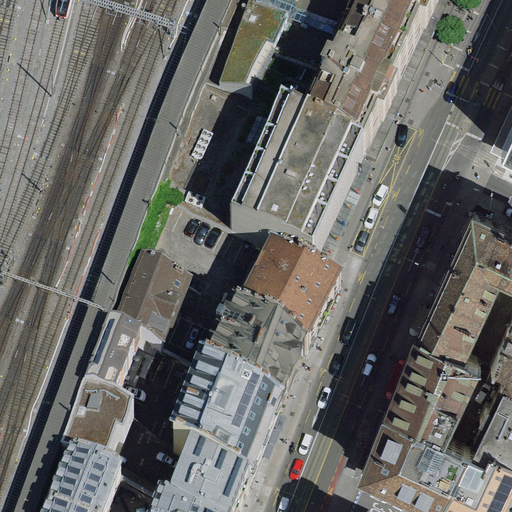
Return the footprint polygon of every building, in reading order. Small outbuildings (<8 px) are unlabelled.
[(242,0),(209,84),(283,124),(303,133),(344,42),(362,0),(242,0)] [(362,0),(344,42),(408,71),(440,0),(362,0)] [(303,133),(365,164),(408,71),(344,42),(303,133)] [(172,203),(232,234),(283,124),(209,84),(164,198),(172,203)] [(283,124),(232,234),(275,257),(314,276),(365,164),(303,133),(283,124)] [(511,161),(511,133),(502,156),(511,161)] [(136,200),(108,289),(112,290),(107,306),(122,310),(155,206),(136,200)] [(500,274),(511,280),(511,224),(474,207),(460,238),(434,295),(418,331),(464,351),(500,274)] [(251,304),(242,322),(305,353),(309,355),(342,290),(314,276),(275,257),(251,304)] [(119,329),(162,352),(187,293),(189,288),(146,264),(119,329)] [(242,322),(251,304),(231,294),(224,310),(236,319),(242,322)] [(502,380),(511,384),(511,318),(491,366),(506,372),(502,380)] [(205,375),(281,415),(302,361),(305,353),(242,322),(236,319),(229,332),(205,375)] [(483,360),(464,351),(418,331),(415,330),(398,368),(384,407),(445,434),(483,360)] [(175,452),(193,462),(250,493),(281,415),(205,375),(176,449),(175,452)] [(479,440),(511,455),(511,384),(502,380),(492,401),(485,416),(475,437),(479,440)] [(146,500),(157,470),(109,443),(119,418),(122,412),(85,389),(60,456),(67,458),(122,487),(146,500)] [(485,416),(492,401),(487,398),(479,414),(485,416)] [(438,510),(469,446),(445,434),(384,407),(371,441),(359,474),(405,495),(438,510)] [(167,445),(119,418),(109,443),(157,470),(163,455),(167,445)] [(443,511),(500,511),(511,488),(511,455),(479,440),(475,449),(469,446),(438,510),(443,511)] [(172,511),(189,470),(163,455),(157,470),(146,500),(163,509),(167,511),(172,511)] [(112,511),(122,487),(67,458),(45,511),(112,511)] [(189,470),(172,511),(242,511),(250,493),(193,462),(189,470)]
